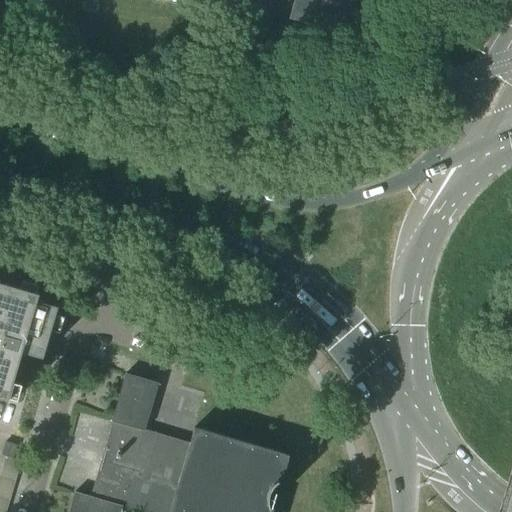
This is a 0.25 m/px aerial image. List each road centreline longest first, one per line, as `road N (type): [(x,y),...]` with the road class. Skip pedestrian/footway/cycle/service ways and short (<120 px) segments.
road 1 (secondary): [(464,151),(341,202),(294,201),(0,119)]
road 2 (secondary): [(0,178),(195,239),(291,284),(405,412)]
road 3 (secondary): [(464,151),(413,280),(405,412)]
road 4 (residential): [(26,511),(93,278)]
road 5 (secondary): [(407,419),(490,511)]
